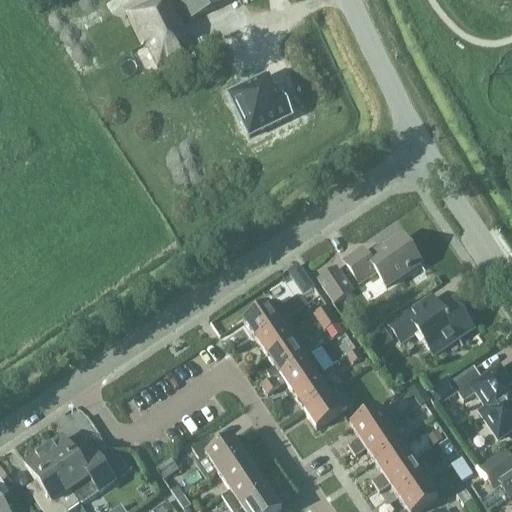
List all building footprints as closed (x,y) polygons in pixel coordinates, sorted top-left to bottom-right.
[(141,48),(145,46),(157,68),(193,50),(181,26),(233,1),(232,0),(162,0),(156,3),(154,0),(124,15),(141,48)] [(266,77),(227,96),(248,139),(291,118),(281,97),(279,98),(275,89),(273,90),(266,77)] [(0,110),(0,136),(12,129),(0,110)] [(10,174),(0,180),(4,187),(14,181),(10,174)] [(34,192),(14,204),(34,235),(53,223),(34,192)] [(14,204),(0,212),(0,221),(16,246),(34,235),(14,204)] [(0,221),(0,256),(16,246),(0,221)] [(386,289),(419,266),(401,239),(368,262),(361,253),(344,265),(358,287),(376,275),(386,289)] [(298,267),(288,274),(296,287),(306,280),(298,267)] [(351,294),(336,270),(317,283),(333,306),(351,294)] [(461,308),(456,307),(452,302),(440,311),(432,300),(389,330),(400,346),(417,334),(433,357),(472,330),(468,324),(469,318),(461,308)] [(254,342),(279,325),(289,319),(279,305),(272,303),(242,323),(254,342)] [(318,326),(331,317),(326,310),(313,318),(318,326)] [(328,332),(337,326),(331,317),(318,326),(323,334),(325,333),(327,331),(328,332)] [(267,360),(291,343),(279,325),(254,342),(267,360)] [(327,331),(325,333),(332,343),(343,335),(337,326),(328,332),(327,331)] [(304,362),(311,357),(298,339),(291,344),(291,343),(267,360),(279,378),(303,361),(304,362)] [(347,358),(352,367),(361,360),(356,352),(347,358)] [(291,396),(323,375),(311,357),(304,362),(303,361),(279,378),(261,390),(266,397),(278,390),(277,388),(283,384),(291,396)] [(447,381),(428,394),(438,409),(457,395),(463,404),(474,396),(492,423),(485,427),(497,445),(511,434),(511,388),(499,369),(481,381),(473,369),(450,385),(447,381)] [(327,397),(333,393),(334,392),(323,375),(291,396),(303,414),(328,397),(327,397)] [(416,382),(407,388),(413,396),(421,391),(416,382)] [(340,415),(345,411),(333,393),(327,397),(328,397),(303,414),(316,432),(340,416),(340,415)] [(349,453),(387,427),(375,409),(348,427),(357,441),(346,448),(349,453)] [(400,446),(391,433),(387,427),(349,453),(353,460),(364,452),(373,464),(400,446)] [(473,427),(463,438),(474,448),(484,438),(473,427)] [(442,441),(437,433),(427,440),(432,448),(442,441)] [(231,440),(220,447),(213,437),(190,451),(199,464),(206,459),(217,476),(244,458),(231,440)] [(60,441),(43,453),(78,507),(80,508),(112,487),(95,460),(80,470),(60,441)] [(374,490),(412,464),(400,446),(373,464),(381,477),(370,484),(374,490)] [(69,511),(78,507),(43,453),(24,466),(42,494),(33,500),(40,511),(69,511)] [(511,465),(504,454),(480,469),(489,484),(496,480),(508,497),(511,494),(511,465)] [(229,494),(256,476),(244,458),(217,476),(229,494)] [(163,481),(178,471),(172,462),(156,472),(163,481)] [(397,501),(424,482),(412,464),(374,490),(378,495),(388,488),(397,501)] [(256,476),(229,494),(220,499),(228,511),(240,511),(241,511),(268,494),(256,476)] [(419,511),(437,500),(424,482),(397,501),(404,511),(419,511)] [(177,503),(184,498),(177,489),(171,493),(177,503)] [(462,508),(471,502),(464,491),(455,497),(462,508)] [(240,511),(279,511),(268,494),(241,511),(240,511)] [(18,511),(7,496),(0,500),(0,511),(18,511)] [(177,503),(182,511),(185,511),(190,508),(184,498),(177,503)]
